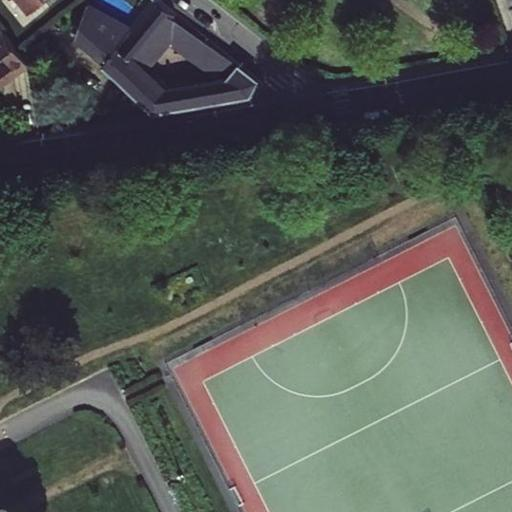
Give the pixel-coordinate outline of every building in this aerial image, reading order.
[(21,0),(31,11),(44,0),(21,0)] [(143,16),(133,29),(131,28),(105,61),(104,63),(155,112),(250,96),(259,81),(172,18),(174,14),(155,0),(143,16)] [(127,0),(126,3),(143,16),(155,0),(154,0),(127,0)] [(131,28),(89,4),(76,37),(105,61),(131,28)] [(0,31),(0,79),(9,72),(13,76),(29,64),(20,52),(3,30),(0,31)] [(9,72),(0,79),(0,85),(13,76),(9,72)]
